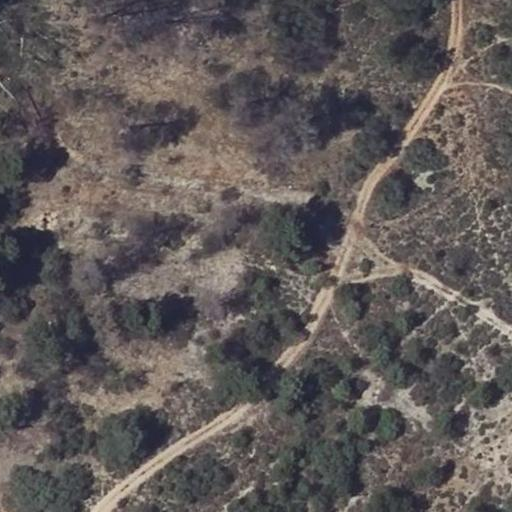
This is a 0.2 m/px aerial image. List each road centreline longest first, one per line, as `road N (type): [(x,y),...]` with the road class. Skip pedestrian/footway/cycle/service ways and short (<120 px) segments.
road 1 (track): [(80,511),(106,475),(267,370),(341,286),(376,278),(430,281),(511,332)]
road 2 (track): [(341,286),(369,159),(427,97),(437,54),(434,0)]
